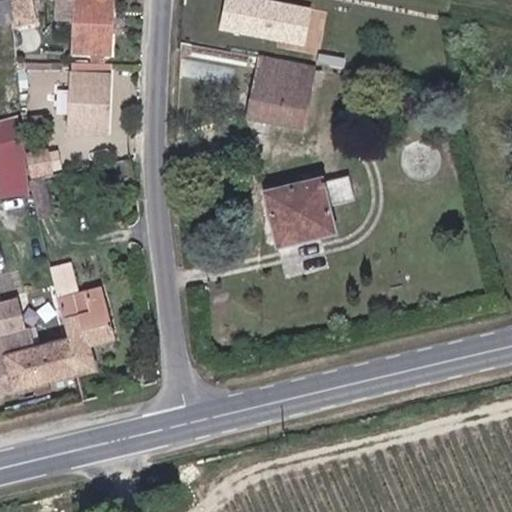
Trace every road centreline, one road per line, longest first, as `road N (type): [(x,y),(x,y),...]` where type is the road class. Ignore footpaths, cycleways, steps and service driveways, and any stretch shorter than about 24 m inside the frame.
road 1 (unclassified): [(191,423),(164,259),(164,0)]
road 2 (primary): [(191,423),(511,348)]
road 3 (primary): [(0,470),(191,423)]
